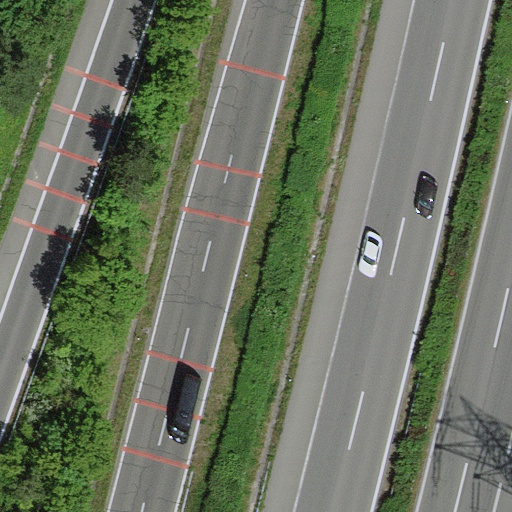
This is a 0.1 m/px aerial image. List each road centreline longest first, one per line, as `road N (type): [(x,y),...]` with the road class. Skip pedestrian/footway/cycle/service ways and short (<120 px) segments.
road 1 (motorway): [(273,0),(141,511)]
road 2 (motorway): [(453,0),(333,511)]
road 3 (motorway): [(135,0),(0,384)]
road 4 (motorway): [(454,511),(511,275)]
